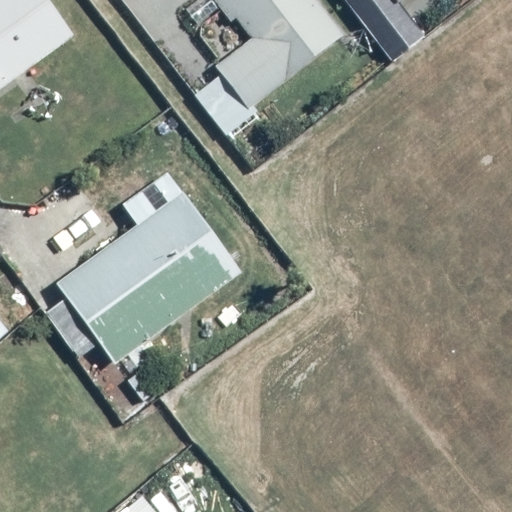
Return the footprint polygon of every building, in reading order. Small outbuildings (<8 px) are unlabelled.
[(0,0),(0,92),(76,36),(49,0),(0,0)] [(219,0),(250,41),(211,70),(241,111),(340,38),(311,0),(219,0)] [(342,0),(392,65),(424,41),(396,4),(401,0),(342,0)] [(181,196),(165,174),(124,204),(141,227),(58,289),(115,366),(239,275),(181,196)] [(0,340),(9,333),(0,321),(0,340)]
